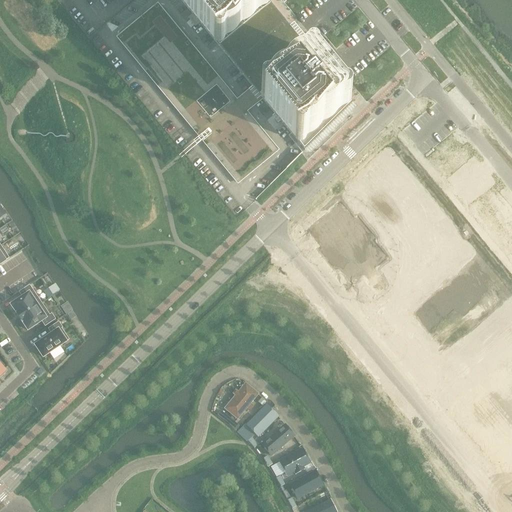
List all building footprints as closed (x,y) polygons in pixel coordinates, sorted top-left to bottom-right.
[(268,0),(180,0),(233,64),(286,22),(268,0)] [(286,22),(233,64),(305,151),(353,103),(339,86),(338,87),(334,82),(335,81),(313,54),(311,55),(299,40),(300,39),(286,22)] [(344,184),(313,214),(342,245),(335,251),(358,279),(364,273),(386,300),(417,272),(398,251),(404,245),(380,219),(376,224),(344,184)] [(4,227),(0,229),(0,230),(3,234),(7,231),(8,230),(5,226),(4,227)] [(1,246),(0,247),(0,265),(9,259),(1,246)] [(481,258),(414,314),(444,351),(511,295),(481,258)] [(23,298),(11,306),(17,314),(18,316),(18,315),(20,318),(42,304),(30,286),(19,293),(23,298)] [(46,290),(50,297),(51,297),(56,293),(51,287),(46,290)] [(42,304),(20,318),(22,321),(22,322),(23,323),(28,331),(42,322),(45,327),(56,320),(52,314),(50,316),(42,304)] [(52,335),(35,346),(37,348),(37,350),(38,349),(41,355),(42,356),(43,358),(48,355),(50,354),(60,346),(61,347),(62,346),(62,345),(69,340),(62,329),(63,328),(59,323),(48,330),(52,335)] [(245,383),(224,408),(237,419),(258,394),(245,383)] [(282,416),(269,402),(246,424),(258,437),(282,416)] [(220,413),(218,416),(225,421),(228,417),(221,411),(220,413)] [(233,421),(229,425),(236,431),(239,427),(233,421)] [(294,437),(284,425),(259,446),(268,458),(294,437)] [(252,439),(248,442),(254,449),(258,446),(252,439)] [(267,457),(264,459),(269,467),(273,465),(267,457)] [(298,473),(294,466),(289,469),(293,476),(298,473)] [(324,486),(316,472),(290,485),(298,499),(324,486)] [(280,477),(276,479),(281,487),(285,485),(280,477)] [(292,499),(288,501),(292,509),(297,507),(292,499)] [(338,511),(331,499),(305,511),(338,511)]
